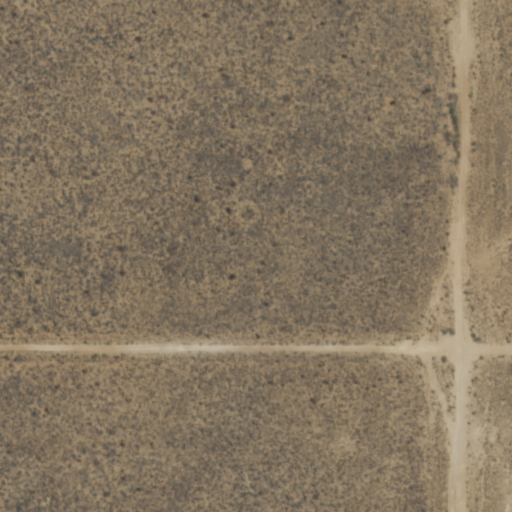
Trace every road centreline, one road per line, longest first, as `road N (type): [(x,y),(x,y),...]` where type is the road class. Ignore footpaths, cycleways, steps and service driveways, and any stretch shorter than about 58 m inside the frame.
road 1 (track): [(475,0),(473,511)]
road 2 (track): [(511,347),(0,346)]
